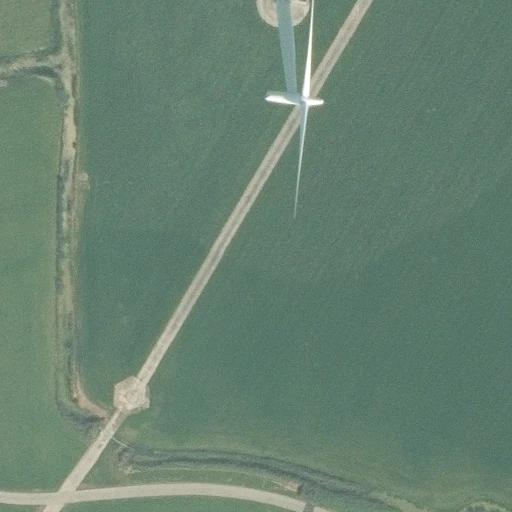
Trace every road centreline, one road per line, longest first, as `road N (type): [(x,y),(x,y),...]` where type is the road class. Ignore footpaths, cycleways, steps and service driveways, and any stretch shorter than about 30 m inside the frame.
road 1 (track): [(51,511),(362,0)]
road 2 (unclassified): [(316,511),(207,487),(0,501)]
